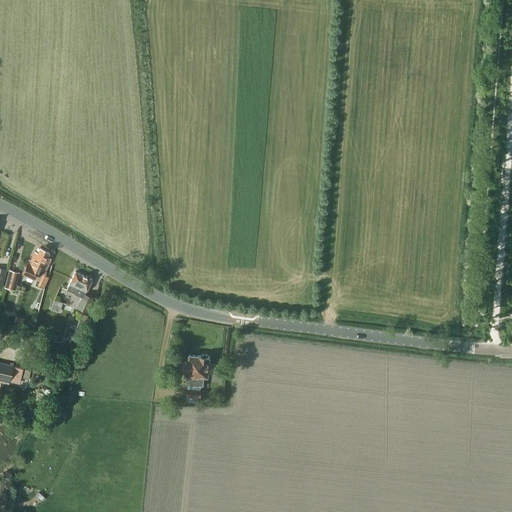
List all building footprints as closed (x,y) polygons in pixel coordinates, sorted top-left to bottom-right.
[(34,279),(39,268),(45,270),(50,258),(46,256),(48,251),(40,247),(37,252),(34,251),(29,263),(27,262),(21,273),(34,279)] [(8,269),(4,287),(15,290),(20,272),(8,269)] [(86,312),(93,297),(85,293),(91,279),(75,271),(66,290),(75,293),(74,294),(81,297),(76,307),(86,312)] [(51,309),(59,312),(62,302),(54,299),(51,309)] [(81,313),(79,319),(76,329),(83,331),(88,315),(81,313)] [(23,317),(15,315),(14,322),(21,324),(23,317)] [(77,340),(79,334),(66,331),(64,337),(77,340)] [(49,340),(41,338),(38,356),(45,357),(49,340)] [(186,383),(187,383),(186,388),(187,388),(186,396),(187,396),(186,401),(198,402),(198,397),(200,397),(201,389),(201,385),(203,385),(204,376),(208,376),(208,371),(214,372),(215,363),(209,363),(210,356),(199,355),(189,354),(188,361),(185,360),(184,367),(186,368),(185,376),(187,376),(186,383)] [(0,362),(0,378),(19,383),(23,368),(0,362)]
